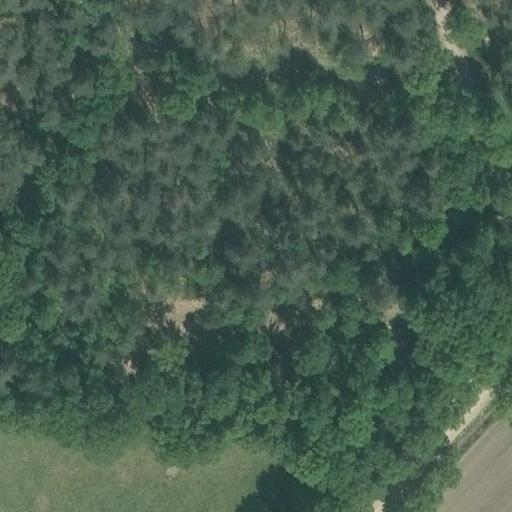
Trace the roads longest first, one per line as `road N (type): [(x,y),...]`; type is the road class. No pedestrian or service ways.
road 1 (track): [(0,329),(511,333)]
road 2 (track): [(461,68),(132,46)]
road 3 (track): [(102,0),(132,46),(93,77),(0,240)]
road 4 (track): [(439,0),(511,207)]
road 5 (track): [(373,511),(511,361)]
